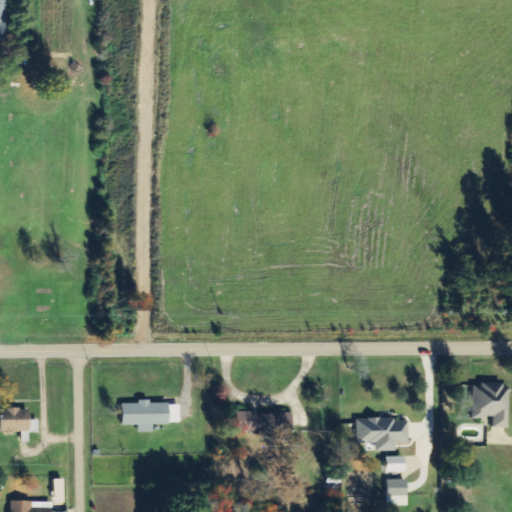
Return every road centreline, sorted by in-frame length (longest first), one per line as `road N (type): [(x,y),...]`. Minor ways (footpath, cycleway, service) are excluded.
road 1 (residential): [(511,352),(0,352)]
road 2 (residential): [(83,352),(78,511)]
